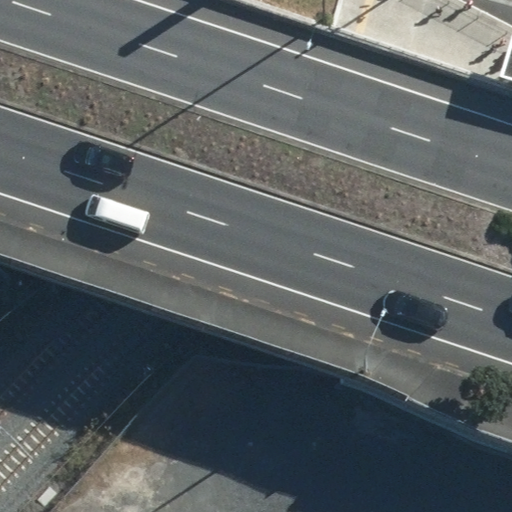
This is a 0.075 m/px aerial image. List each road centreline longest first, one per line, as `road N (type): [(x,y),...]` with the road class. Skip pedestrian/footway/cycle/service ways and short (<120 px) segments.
road 1 (primary): [(0,5),(511,180)]
road 2 (primary): [(511,335),(0,160)]
